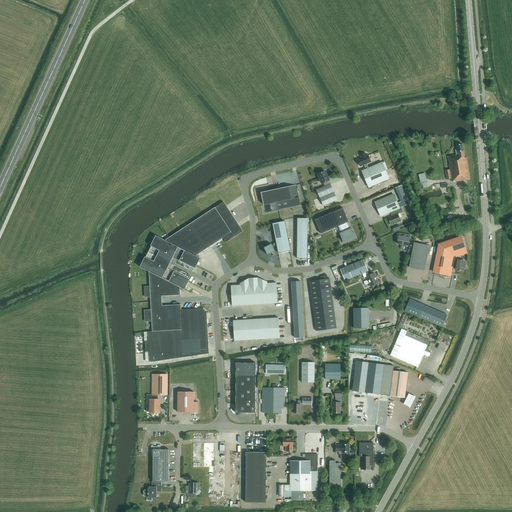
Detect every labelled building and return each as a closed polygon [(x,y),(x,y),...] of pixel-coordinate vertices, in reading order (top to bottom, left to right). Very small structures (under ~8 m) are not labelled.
[(457,182),(470,179),(467,157),(465,158),(463,144),(457,145),(458,149),(455,150),(456,155),(448,156),(450,170),(445,170),(447,179),(451,179),(452,182),(456,181),(457,182)] [(364,166),(366,170),(369,169),(367,164),(371,163),(369,157),(367,157),(366,154),(361,157),(362,159),(358,161),(361,167),(364,166)] [(382,163),(369,169),(366,170),(362,172),(369,189),(390,180),(382,163)] [(323,183),(328,181),(329,180),(325,171),(318,174),(322,183),(323,183)] [(427,182),(425,173),(419,175),(421,186),(423,186),(424,188),(428,187),(427,182)] [(328,181),(323,183),(325,187),(317,190),(320,198),(334,192),(331,184),(330,185),(328,181)] [(411,203),(403,185),(395,188),(401,202),(397,203),(399,208),(411,203)] [(262,193),(266,213),(301,206),(296,186),(262,193)] [(320,198),(323,206),(337,200),(334,192),(320,198)] [(392,211),(399,208),(394,194),(375,202),(381,216),(390,212),(392,211)] [(229,208),(224,200),(213,207),(214,208),(202,216),(201,213),(194,217),(196,220),(186,227),(185,225),(177,231),(177,232),(165,240),(156,236),(140,267),(149,271),(150,286),(144,286),(145,297),(150,297),(151,301),(151,309),(144,310),(145,322),(152,321),(152,331),(148,332),(144,332),(145,342),(145,352),(146,362),(154,361),(209,353),(209,352),(207,322),(207,317),(208,317),(208,313),(208,307),(197,307),(197,309),(181,310),(180,287),(182,288),(185,290),(189,281),(196,267),(201,258),(196,256),(223,238),(226,242),(233,238),(234,240),(245,233),(241,226),(240,227),(228,209),(229,208)] [(401,207),(399,208),(392,211),(394,215),(388,218),(391,225),(401,221),(398,214),(403,212),(401,207)] [(342,233),(350,230),(347,222),(349,222),(343,208),(315,220),(321,234),(339,226),(342,233)] [(283,222),(271,224),(277,254),(289,251),(283,222)] [(350,230),(342,233),(340,234),(344,242),(355,237),(352,229),(350,230)] [(410,255),(413,244),(411,243),(408,243),(410,236),(398,233),(398,234),(397,234),(396,239),(397,239),(396,245),(400,246),(400,248),(400,249),(401,251),(402,251),(403,252),(404,252),(408,253),(407,255),(410,255)] [(455,257),(456,258),(467,254),(460,237),(438,245),(432,274),(450,277),(452,268),(451,268),(453,258),(455,257)] [(306,239),(296,239),(296,259),(306,259),(306,239)] [(429,246),(413,244),(410,255),(408,269),(424,272),(429,246)] [(270,245),(261,248),(265,256),(273,252),(270,245)] [(457,260),(456,258),(455,257),(453,258),(451,268),(452,268),(455,269),(455,271),(463,273),(464,268),(465,268),(466,265),(465,265),(466,262),(457,260)] [(345,281),(362,273),(367,271),(368,271),(363,260),(340,270),(345,281)] [(369,275),(367,271),(362,273),(364,278),(367,277),(371,286),(378,283),(374,273),(369,275)] [(321,277),(321,280),(320,280),(320,285),(330,283),(330,278),(328,279),(327,275),(321,277)] [(238,284),(238,286),(239,296),(248,295),(247,279),(238,284)] [(256,279),(247,279),(248,295),(257,295),(256,279)] [(266,283),(256,279),(257,295),(266,294),(266,284),(266,283)] [(275,284),(266,284),(266,294),(275,294),(275,284)] [(239,296),(238,286),(229,286),(230,296),(239,296)] [(257,295),(258,305),(267,304),(266,294),(257,295)] [(266,294),(267,304),(276,304),(275,294),(266,294)] [(239,296),(240,306),(249,305),(248,295),(239,296)] [(248,295),(249,305),(258,305),(257,295),(248,295)] [(231,307),(240,306),(239,296),(230,296),(231,307)] [(410,299),(405,311),(442,326),(447,315),(410,299)] [(402,329),(407,315),(403,313),(398,326),(396,329),(401,331),(402,329)] [(268,328),(267,318),(256,319),(257,329),(268,328)] [(279,318),(267,318),(268,328),(279,328),(279,318)] [(256,319),(245,320),(245,330),(257,329),(256,319)] [(246,340),(245,330),(245,320),(233,320),(234,341),(246,340)] [(257,339),(268,339),(268,328),(257,329),(257,339)] [(268,328),(268,339),(280,338),(279,328),(268,328)] [(245,330),(246,340),(257,339),(257,329),(245,330)] [(401,331),(390,355),(417,367),(418,367),(423,356),(429,358),(431,352),(426,350),(430,341),(402,329),(401,331)] [(372,345),(350,344),(350,353),(371,354),(372,345)] [(355,392),(365,392),(369,362),(359,361),(355,392)] [(405,397),(408,373),(393,371),(393,365),(369,362),(365,392),(390,396),(405,397)] [(246,363),(236,363),(236,375),(246,375),(246,363)] [(256,375),(256,363),(246,363),(246,375),(256,375)] [(315,383),(315,363),(302,363),(302,383),(315,383)] [(340,379),(341,364),(325,364),(325,379),(340,379)] [(285,365),(266,365),(265,374),(285,375),(285,365)] [(152,394),(153,394),(158,394),(166,394),(167,375),(153,375),(152,394)] [(236,375),(236,388),(256,388),(256,375),(246,375),(236,375)] [(272,388),(266,388),(263,388),(262,413),(275,413),(277,415),(279,413),(281,413),(281,408),(285,408),(285,388),(279,388),(280,385),(272,384),(272,388)] [(236,388),(236,400),(256,400),(256,388),(236,388)] [(194,391),(177,392),(178,412),(194,412),(198,412),(198,402),(194,402),(194,391)] [(417,396),(410,392),(404,403),(411,406),(417,396)] [(158,400),(158,394),(153,394),(153,400),(151,400),(151,404),(149,404),(149,408),(151,408),(151,412),(159,412),(159,400),(158,400)] [(256,400),(236,400),(235,413),(256,413),(256,400)] [(341,406),(341,402),(331,402),(331,406),(332,406),(332,413),(340,413),(340,406),(341,406)] [(293,446),(293,438),(283,438),(283,446),(288,446),(288,451),(293,451),(293,446)] [(342,453),(349,453),(349,443),(342,443),(342,445),(336,445),(336,451),(342,451),(342,453)] [(373,465),(373,443),(372,443),(359,443),(359,457),(361,457),(361,469),(371,469),(371,465),(373,465)] [(161,481),(169,481),(169,449),(153,449),(153,481),(161,481)] [(266,452),(246,452),(246,487),(256,487),(266,487),(266,452)] [(305,454),(303,454),(303,458),(305,458),(305,460),(290,460),(290,485),(284,485),(284,486),(284,491),(290,491),(318,491),(318,454),(305,454)] [(336,466),(336,461),(330,460),(330,486),(341,486),(341,466),(336,466)] [(161,491),(161,481),(153,481),(152,481),(152,487),(150,487),(149,487),(148,488),(148,489),(148,490),(146,490),(145,490),(143,491),(143,492),(143,494),(143,495),(145,496),(146,496),(148,496),(148,497),(152,497),(152,498),(156,498),(156,497),(157,497),(157,491),(161,491)] [(198,483),(192,483),(189,483),(189,486),(186,486),(186,493),(195,493),(195,495),(196,495),(197,495),(197,494),(198,494),(198,493),(199,493),(199,492),(200,491),(200,490),(198,490),(198,483)] [(266,492),(256,492),(256,502),(266,503),(266,492)]
